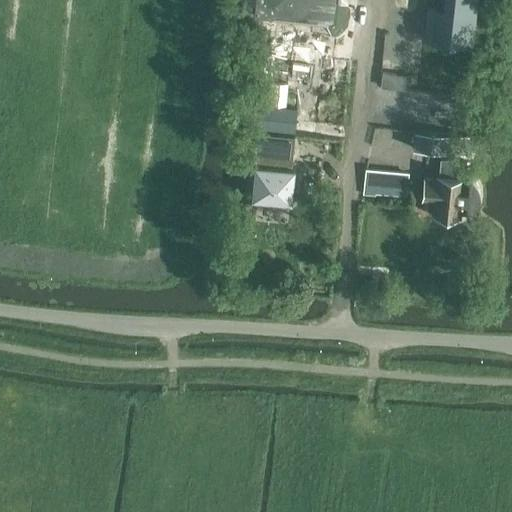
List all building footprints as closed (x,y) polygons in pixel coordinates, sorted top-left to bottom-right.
[(263,0),(261,20),(342,28),(344,0),(263,0)] [(475,53),(479,18),(431,13),(425,68),(458,71),(460,52),(475,53)] [(467,127),(473,73),(441,69),(439,89),(423,87),(420,122),(467,127)] [(264,101),(261,124),(296,129),(300,106),(264,101)] [(415,129),(415,147),(454,148),(455,130),(415,129)] [(295,136),(258,132),(255,163),(256,163),(252,197),(289,200),(290,186),(294,187),(295,172),(291,172),(295,136)] [(465,178),(467,160),(439,158),(437,175),(465,178)] [(366,194),(411,195),(412,169),(367,167),(366,194)] [(473,175),(471,174),(470,178),(465,178),(462,212),(467,213),(466,217),(469,216),(472,214),(475,211),(476,210),(478,206),(479,205),(480,203),(480,200),(481,197),(481,195),(481,193),(481,189),(480,188),(480,185),(479,183),(478,181),(476,179),(474,177),(473,175)] [(462,212),(465,178),(437,175),(437,179),(425,178),(423,200),(435,201),(433,214),(461,217),(462,212)] [(286,221),(286,205),(262,205),(262,221),(286,221)]
